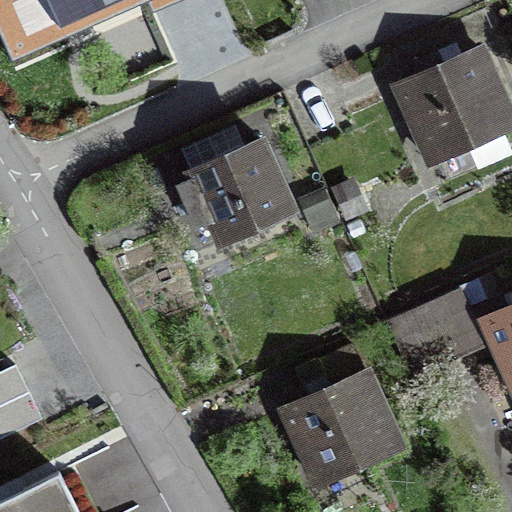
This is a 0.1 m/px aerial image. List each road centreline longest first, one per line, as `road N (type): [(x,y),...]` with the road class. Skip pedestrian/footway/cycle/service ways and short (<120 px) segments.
road 1 (residential): [(447,0),(16,180)]
road 2 (residential): [(202,511),(16,180)]
